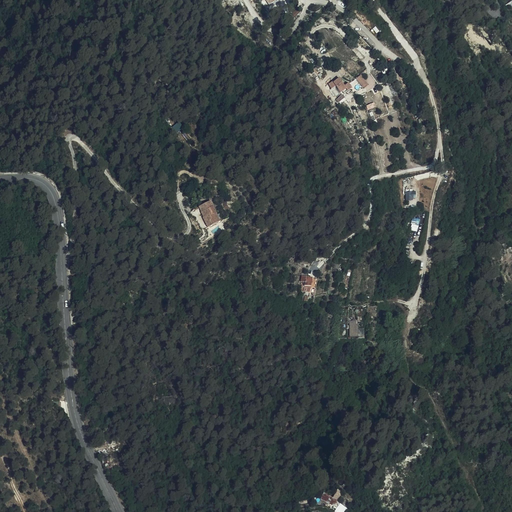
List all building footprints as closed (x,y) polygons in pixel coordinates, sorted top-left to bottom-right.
[(363,87),(368,83),(363,77),(361,79),(358,81),(363,87)] [(336,100),(343,95),(341,93),(344,91),(339,84),(336,87),(331,90),(336,96),(334,97),(336,100)] [(173,127),(178,132),(183,126),(178,121),(173,127)] [(416,190),(406,191),(406,200),(413,200),(413,198),(416,198),(416,190)] [(210,202),(202,206),(199,207),(204,217),(205,217),(207,219),(208,218),(212,226),(220,222),(210,202)] [(207,228),(212,226),(208,218),(207,219),(205,217),(204,217),(203,218),(207,228)] [(418,229),(420,220),(413,218),(412,224),(411,224),(411,228),(418,229)] [(312,278),(306,277),(302,276),(301,281),(305,282),(304,285),(311,286),(312,278)] [(334,511),(335,510),(337,511),(338,510),(336,508),(336,509),(333,507),(337,501),(332,498),(329,504),(320,498),(317,503),(331,511),(334,511)]
